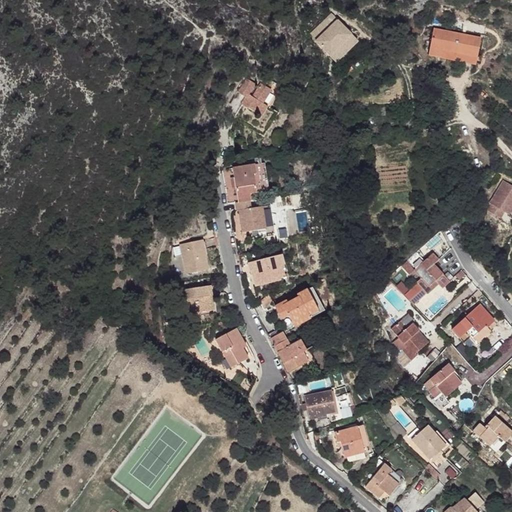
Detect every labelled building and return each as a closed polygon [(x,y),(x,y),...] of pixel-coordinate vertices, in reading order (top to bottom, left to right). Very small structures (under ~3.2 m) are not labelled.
[(331,12),(310,33),(337,63),(359,41),(331,12)] [(440,30),(435,55),(482,65),(487,39),(440,30)] [(250,99),(245,106),(255,112),(263,117),(270,108),(265,105),(274,92),(267,87),(264,85),(255,98),(251,95),(258,85),(251,80),(242,93),(250,99)] [(272,80),(267,87),(274,92),(265,105),(270,108),(273,109),(285,90),(272,80)] [(255,112),(246,125),(266,138),(281,115),(273,109),(270,108),(263,117),(255,112)] [(266,165),(259,167),(264,193),(271,192),(266,165)] [(256,167),(233,171),(235,181),(237,190),(239,204),(250,203),(250,196),(256,196),(258,194),(256,177),(258,176),(256,167)] [(259,167),(256,167),(258,176),(256,177),(258,194),(264,193),(259,167)] [(511,215),(511,186),(506,183),(492,205),(494,206),(490,212),(503,220),(507,214),(511,217),(511,215)] [(239,204),(237,205),(239,213),(241,213),(242,220),(246,220),(247,224),(243,225),(245,236),(256,234),(267,232),(263,210),(251,212),(250,203),(239,204)] [(204,240),(180,244),(184,276),(211,271),(204,240)] [(420,250),(404,264),(410,270),(425,256),(420,250)] [(435,251),(417,268),(424,276),(420,280),(408,292),(419,303),(431,291),(428,288),(439,278),(445,285),(452,278),(436,262),(440,257),(435,251)] [(285,252),(248,261),(250,270),(255,269),(259,284),(290,276),(285,252)] [(439,278),(428,288),(431,291),(442,281),(439,278)] [(212,286),(185,289),(187,301),(189,317),(196,316),(217,312),(212,286)] [(312,287),(307,291),(317,309),(303,318),(305,321),(325,309),(312,287)] [(287,302),(275,308),(282,320),(289,316),(295,327),(305,321),(303,318),(317,309),(307,291),(297,296),(299,299),(288,304),(287,302)] [(481,301),(455,328),(468,341),(474,334),(475,336),(488,323),(489,324),(496,317),(481,301)] [(411,313),(404,319),(411,326),(416,322),(418,320),(411,313)] [(404,319),(395,327),(411,344),(406,348),(417,359),(425,352),(424,351),(434,341),(425,333),(424,334),(421,331),(424,329),(416,322),(411,326),(404,319)] [(234,328),(213,338),(228,366),(244,358),(239,348),(237,346),(242,343),(234,328)] [(284,333),(271,340),(275,348),(288,340),(284,333)] [(288,340),(275,348),(279,354),(292,347),(288,340)] [(292,347),(279,354),(290,373),(310,362),(305,352),(309,350),(303,341),(292,347)] [(309,350),(305,352),(310,362),(315,359),(309,350)] [(451,359),(433,373),(439,380),(432,386),(438,393),(445,388),(450,394),(466,380),(456,367),(458,366),(451,359)] [(333,390),(307,395),(308,400),(310,408),(312,416),(328,413),(337,411),(333,390)] [(304,393),(299,394),(300,402),(303,401),(305,409),(310,408),(308,400),(306,401),(304,393)] [(403,393),(395,397),(398,401),(400,404),(406,399),(403,393)] [(391,399),(385,402),(389,408),(395,403),(391,399)] [(482,421),(475,428),(491,443),(500,434),(507,440),(511,435),(511,428),(496,414),(486,424),(482,421)] [(428,422),(411,435),(428,457),(445,443),(428,422)] [(361,427),(337,433),(339,443),(343,442),(347,458),(367,453),(361,427)] [(386,462),(367,485),(381,496),(386,490),(391,494),(393,493),(399,485),(387,475),(394,469),(386,462)] [(394,469),(387,475),(399,485),(400,484),(405,477),(394,469)] [(448,507),(443,511),(477,511),(469,503),(470,502),(472,504),(479,497),(471,489),(463,497),(462,497),(451,508),(448,507)]
